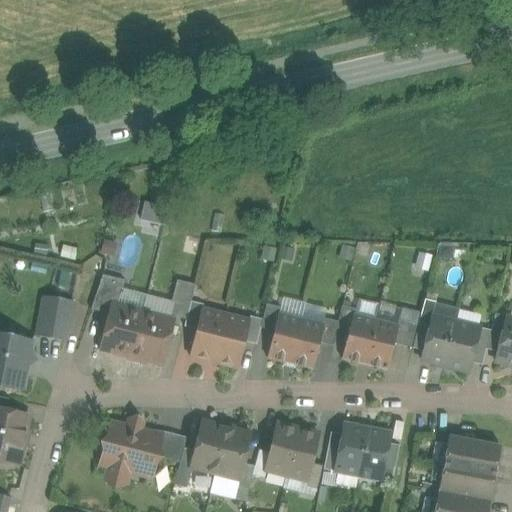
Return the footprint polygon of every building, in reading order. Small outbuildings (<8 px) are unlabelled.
[(165,226),(169,207),(143,200),(138,219),(165,226)] [(222,221),(215,219),(212,233),(220,234),(222,221)] [(109,248),(100,246),(98,254),(107,256),(109,248)] [(63,275),(48,272),(47,279),(61,282),(63,275)] [(124,282),(102,276),(91,311),(109,315),(111,306),(117,308),(122,291),(124,282)] [(168,317),(186,321),(191,303),(195,286),(177,282),(171,304),(168,317)] [(117,308),(142,314),(146,297),(122,291),(117,308)] [(171,304),(146,297),(142,314),(167,321),(168,317),(171,304)] [(72,305),(44,300),(37,335),(65,340),(72,305)] [(282,302),(281,309),(279,315),(301,320),(304,307),(282,302)] [(186,321),(184,328),(196,331),(201,311),(202,311),(203,306),(191,303),(186,321)] [(281,309),(266,305),(262,321),(260,329),(273,332),(278,314),(279,315),(281,309)] [(117,308),(111,306),(109,315),(100,350),(127,357),(128,360),(144,363),(147,362),(162,366),(173,322),(167,321),(142,314),(117,308)] [(355,310),(341,307),(337,323),(338,323),(336,330),(348,333),(352,315),(354,316),(355,310)] [(379,307),(375,321),(397,326),(398,321),(400,313),(379,307)] [(202,311),(201,311),(196,331),(189,357),(238,369),(244,343),(247,331),(249,322),(248,322),(202,311)] [(273,332),(267,359),(290,365),(301,320),(279,315),(278,314),(273,332)] [(418,326),(417,329),(412,349),(423,352),(432,317),(420,314),(418,326)] [(354,316),(352,315),(348,333),(341,360),(364,366),(375,321),(354,316)] [(494,316),(490,332),(486,351),(497,354),(506,318),(494,316)] [(262,321),(250,317),(248,322),(249,322),(247,331),(244,343),(256,346),(260,331),(260,329),(262,321)] [(456,323),(432,317),(423,352),(421,362),(444,368),(456,323)] [(511,320),(506,318),(497,354),(495,363),(511,367),(511,320)] [(337,323),(324,319),(322,325),(323,325),(319,343),(332,347),(336,330),(338,323),(337,323)] [(322,325),(301,320),(290,365),(312,370),(319,343),(323,325),(322,325)] [(397,326),(375,321),(364,366),(387,371),(393,345),(398,326),(397,326)] [(418,326),(398,321),(397,326),(398,326),(393,345),(412,349),(417,329),(418,326)] [(456,323),(444,368),(467,374),(478,329),(456,323)] [(11,329),(0,336),(0,386),(21,390),(26,367),(35,361),(29,351),(30,343),(20,341),(19,341),(17,339),(11,329)] [(490,332),(479,329),(478,329),(470,364),(481,366),(485,351),(486,351),(490,332)] [(200,380),(217,383),(219,366),(203,363),(200,380)] [(9,400),(0,398),(0,412),(6,413),(9,400)] [(6,413),(0,412),(0,465),(8,467),(13,464),(18,465),(28,418),(6,413)] [(226,428),(202,422),(194,452),(190,469),(191,469),(214,475),(226,428)] [(129,429),(111,425),(100,465),(109,467),(107,475),(127,480),(129,473),(143,476),(147,461),(155,463),(156,458),(161,437),(154,436),(139,432),(140,428),(130,426),(129,429)] [(270,454),(266,472),(286,477),(297,430),(277,425),(270,454)] [(367,430),(344,426),(342,436),(335,473),(358,477),(367,430)] [(250,434),(226,428),(214,475),(238,481),(239,481),(243,464),(250,434)] [(318,435),(297,430),(286,477),(306,482),(310,464),(318,435)] [(389,434),(367,430),(358,477),(380,482),(387,444),(389,434)] [(186,439),(155,431),(154,436),(161,437),(156,458),(179,463),(183,449),(186,439)] [(342,436),(330,434),(323,471),(335,473),(342,436)] [(500,447),(448,437),(438,493),(489,502),(500,447)] [(399,447),(387,444),(380,482),(392,484),(399,447)] [(194,452),(183,449),(179,463),(174,486),(186,489),(191,469),(190,469),(194,452)] [(270,454),(259,451),(254,467),(252,477),(264,480),(266,472),(270,454)] [(254,467),(243,464),(239,481),(238,481),(234,500),(246,503),(252,477),(254,467)] [(322,467),(310,464),(306,482),(305,488),(316,490),(322,467)] [(127,480),(107,475),(105,483),(125,487),(127,480)] [(234,500),(238,481),(214,475),(210,494),(234,500)] [(487,511),(489,502),(438,493),(433,511),(487,511)] [(0,511),(7,511),(10,501),(0,498),(0,511)] [(10,501),(7,511),(18,511),(21,503),(10,501)]
